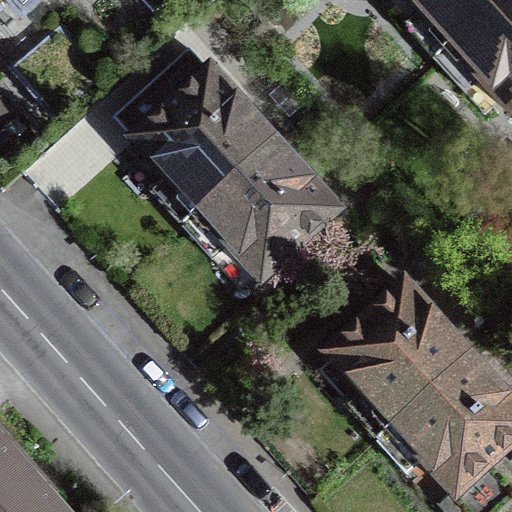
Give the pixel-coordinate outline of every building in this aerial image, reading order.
[(10,0),(22,14),(37,0),(10,0)] [(410,0),(420,10),(404,24),(432,56),(434,54),(436,57),(499,0),(410,0)] [(511,0),(499,0),(436,57),(438,60),(437,61),(465,92),(481,78),(511,113),(511,0)] [(59,27),(12,69),(33,92),(54,116),(101,75),(59,27)] [(191,50),(114,120),(167,177),(152,191),(179,223),(181,221),(183,224),(274,142),(263,130),(191,50)] [(274,142),(183,224),(186,228),(185,229),(213,260),(228,246),(261,282),(338,212),(285,154),(274,142)] [(405,287),(328,356),(362,393),(346,407),(373,438),(375,437),(377,440),(468,358),(457,346),(405,287)] [(468,358),(377,440),(380,443),(379,445),(407,475),(422,461),(454,495),(441,507),(445,511),(511,511),(511,472),(499,458),(511,446),(511,405),(479,369),(468,358)] [(0,511),(59,511),(52,503),(49,500),(41,491),(4,449),(9,445),(0,434),(0,511)]
